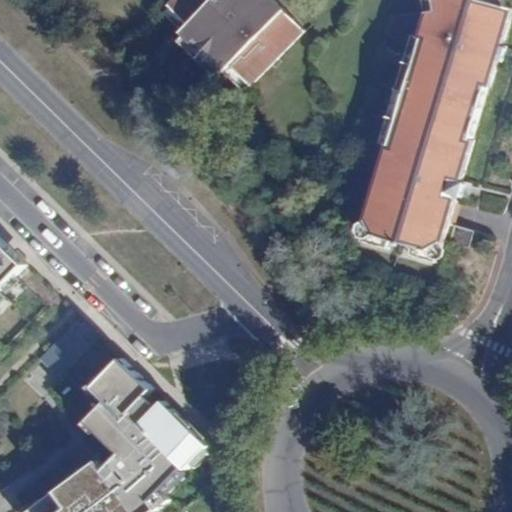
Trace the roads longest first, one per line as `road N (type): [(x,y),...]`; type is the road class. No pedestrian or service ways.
road 1 (secondary): [(262,317),(0,61)]
road 2 (residential): [(0,182),(154,331),(262,317)]
